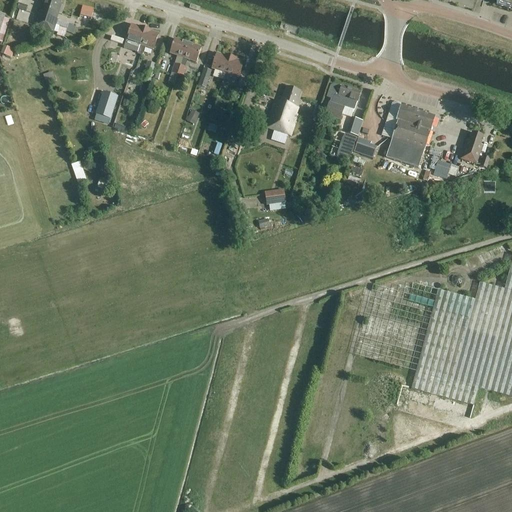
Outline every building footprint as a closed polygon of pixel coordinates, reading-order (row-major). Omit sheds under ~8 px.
[(58,14),(61,4),(60,3),(61,0),(40,0),(43,1),(40,9),(39,8),(33,26),(53,33),(57,20),(55,19),(57,14),(58,14)] [(511,0),(479,0),(483,1),(483,0),(497,0),(496,5),(511,10),(511,0)] [(18,4),(17,9),(26,12),(27,7),(18,4)] [(85,9),(84,17),(91,18),(93,11),(85,9)] [(140,45),(145,30),(132,26),(127,41),(140,45)] [(59,28),(56,36),(64,39),(67,30),(59,28)] [(145,30),(140,45),(141,46),(138,54),(143,56),(146,47),(152,50),(157,35),(145,30)] [(43,31),(40,41),(48,43),(51,34),(43,31)] [(108,47),(111,34),(97,31),(94,43),(108,47)] [(183,59),(187,44),(174,40),(170,54),(183,59)] [(187,44),(183,59),(196,63),(200,49),(187,44)] [(2,51),(1,55),(10,59),(11,59),(11,58),(13,53),(14,51),(4,47),(2,51)] [(113,53),(108,68),(116,70),(121,55),(113,53)] [(225,74),(230,59),(217,55),(212,69),(225,74)] [(230,59),(225,74),(238,78),(243,63),(230,59)] [(150,85),(156,65),(148,63),(142,82),(150,85)] [(174,64),(171,73),(177,76),(180,66),(174,64)] [(180,66),(177,76),(183,77),(186,68),(180,66)] [(206,89),(212,72),(204,69),(198,86),(206,89)] [(141,84),(138,94),(144,96),(147,86),(141,84)] [(341,88),(334,86),(330,88),(327,97),(331,98),(325,116),(340,120),(344,108),(354,111),(357,102),(360,93),(341,87),(341,88)] [(295,115),(299,101),(297,100),(300,93),(285,88),(280,103),(275,101),(265,128),(289,137),(296,115),(295,115)] [(108,123),(116,98),(105,94),(97,119),(108,123)] [(124,100),(122,106),(128,108),(130,102),(124,100)] [(381,136),(391,140),(390,143),(385,159),(416,170),(422,154),(434,118),(417,112),(409,109),(401,106),(400,106),(400,104),(395,102),(392,104),(391,108),(381,136)] [(358,137),(363,122),(352,118),(347,134),(358,137)] [(117,124),(115,129),(125,133),(126,128),(117,124)] [(209,124),(206,131),(214,134),(217,127),(209,124)] [(349,164),(358,138),(345,134),(337,160),(349,164)] [(480,146),(483,137),(472,134),(469,142),(466,142),(460,160),(476,165),(482,147),(480,146)] [(104,146),(116,150),(115,154),(127,157),(130,144),(98,135),(97,138),(105,140),(104,146)] [(328,138),(319,160),(329,164),(338,142),(328,138)] [(373,159),(377,147),(358,141),(354,152),(373,159)] [(487,170),(490,160),(483,157),(480,167),(487,170)] [(346,171),(348,166),(337,162),(335,167),(346,171)] [(448,176),(451,166),(438,162),(435,172),(448,176)] [(68,176),(58,179),(62,193),(72,190),(68,176)] [(332,180),(331,185),(343,188),(344,184),(332,180)] [(83,186),(80,194),(92,197),(94,190),(83,186)] [(283,191),(265,194),(266,207),(285,204),(283,191)] [(303,193),(295,199),(299,205),(308,198),(303,193)] [(305,212),(297,218),(302,224),(309,218),(305,212)] [(511,398),(511,263),(505,291),(480,284),(475,301),(438,291),(411,390),(474,407),(480,389),(511,398)]
